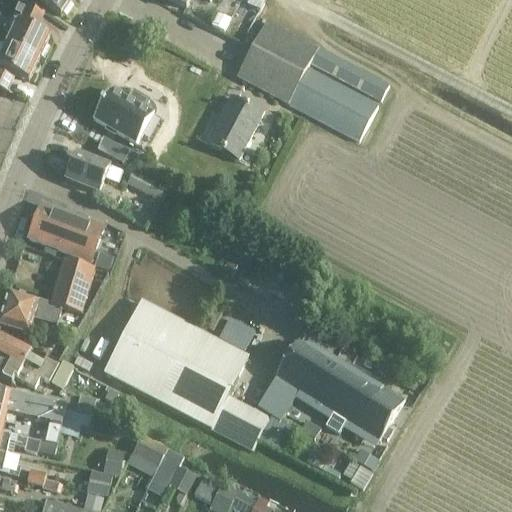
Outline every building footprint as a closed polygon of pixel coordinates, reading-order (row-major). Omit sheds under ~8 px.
[(72,0),(35,0),(61,17),(72,0)] [(164,0),(185,11),(190,0),(202,0),(209,3),(210,0),(164,0)] [(8,47),(39,61),(49,39),(35,33),(44,14),(19,3),(14,14),(22,17),(18,25),(8,47)] [(237,79),(288,106),(359,144),(378,107),(308,69),(309,66),(380,104),(389,88),(318,50),(267,23),(237,79)] [(0,91),(7,94),(15,77),(29,83),(39,61),(8,47),(0,63),(0,91)] [(149,106),(133,97),(128,104),(111,94),(93,124),(136,150),(154,120),(144,114),(149,106)] [(207,145),(239,163),(263,117),(231,100),(207,145)] [(128,157),(114,149),(108,160),(122,168),(128,157)] [(65,182),(99,196),(105,181),(118,187),(123,175),(110,170),(76,156),(65,182)] [(159,204),(165,191),(132,175),(126,187),(159,204)] [(28,241),(91,266),(105,230),(41,205),(28,241)] [(82,318),(90,287),(95,271),(63,262),(50,307),(8,294),(3,311),(0,312),(0,326),(30,335),(34,321),(57,328),(62,312),(82,318)] [(105,376),(211,432),(228,399),(228,396),(247,360),(141,305),(122,340),(123,340),(105,376)] [(244,352),(255,332),(229,318),(218,339),(244,352)] [(49,386),(58,368),(0,338),(0,361),(0,362),(0,361),(0,379),(12,386),(14,381),(17,382),(35,391),(40,382),(49,386)] [(275,381),(257,411),(278,424),(297,394),(310,402),(379,445),(382,440),(387,444),(392,434),(387,431),(403,404),(405,402),(382,389),(378,395),(297,345),(275,380),(275,381)] [(61,393),(73,370),(62,364),(50,388),(61,393)] [(0,394),(0,435),(27,442),(29,431),(14,427),(16,420),(48,428),(44,446),(57,449),(66,410),(0,394)] [(91,418),(95,402),(79,398),(75,413),(91,418)] [(249,452),(257,437),(267,418),(255,411),(254,412),(228,399),(211,432),(210,433),(249,452)] [(83,417),(65,413),(60,436),(77,440),(80,428),(88,430),(91,418),(83,416),(83,417)] [(272,421),(260,443),(279,453),(291,431),(272,421)] [(0,454),(12,458),(14,449),(37,455),(37,456),(54,460),(57,449),(44,446),(27,442),(0,435),(0,454)] [(168,451),(143,438),(128,468),(153,481),(153,480),(164,459),(168,451)] [(20,468),(10,466),(12,458),(0,454),(0,475),(18,480),(20,468)] [(153,480),(165,486),(175,465),(164,459),(153,480)] [(372,476),(350,463),(342,477),(351,483),(349,486),(362,493),(364,490),(372,476)] [(168,488),(187,498),(196,480),(178,470),(168,488)] [(42,488),(44,482),(45,476),(30,472),(27,485),(42,488)] [(193,497),(209,506),(219,486),(203,478),(193,497)] [(0,491),(1,492),(1,493),(14,495),(16,486),(0,481),(0,491)] [(44,482),(42,488),(41,491),(56,495),(58,487),(44,482)] [(217,496),(210,509),(215,511),(227,511),(232,504),(217,496)] [(239,497),(233,510),(237,511),(245,511),(250,503),(239,497)] [(95,499),(91,511),(99,511),(103,501),(95,499)] [(271,511),(273,509),(257,501),(251,511),(271,511)] [(78,511),(46,503),(43,511),(78,511)]
